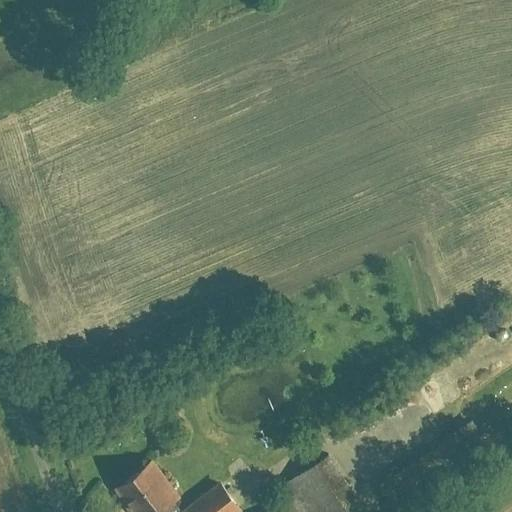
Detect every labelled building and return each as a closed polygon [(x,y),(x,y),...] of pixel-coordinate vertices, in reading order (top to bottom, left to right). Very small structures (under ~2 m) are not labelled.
[(466,418),(375,482),(396,511),(487,448),(466,418)] [(321,451),(278,481),(300,511),(346,511),(359,503),(321,451)] [(152,459),(113,488),(131,511),(180,511),(172,501),(180,495),(152,459)] [(184,511),(233,511),(240,507),(222,483),(184,511)] [(258,511),(281,511),(275,502),(258,511)]
